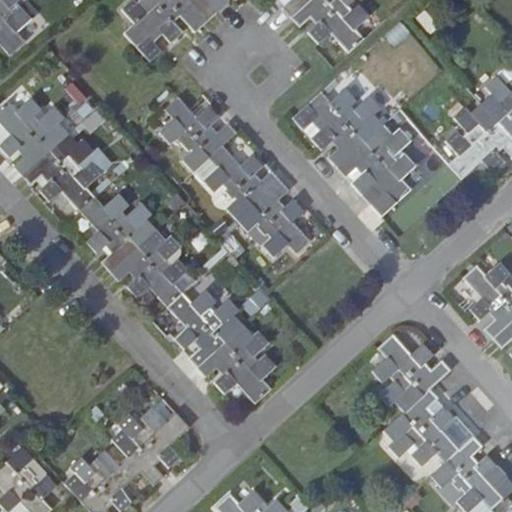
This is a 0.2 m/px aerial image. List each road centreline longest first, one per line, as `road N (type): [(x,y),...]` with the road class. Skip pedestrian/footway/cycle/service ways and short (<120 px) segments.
road 1 (residential): [(0,194),(226,452)]
road 2 (residential): [(401,292),(226,452)]
road 3 (residential): [(401,292),(247,118)]
road 4 (residential): [(247,118),(205,71),(253,32),(294,74)]
road 5 (residential): [(511,416),(401,292)]
road 6 (residential): [(511,190),(401,292)]
